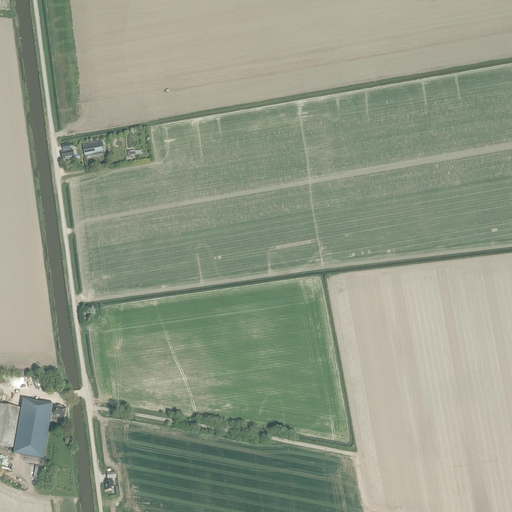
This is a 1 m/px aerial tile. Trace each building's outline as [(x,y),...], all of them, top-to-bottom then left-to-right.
[(104,153),(102,141),(82,145),(84,157),(104,153)] [(60,152),(62,160),(74,158),(72,149),(70,150),(69,144),(61,145),(62,151),(60,152)] [(50,416),(64,418),(64,417),(65,416),(65,415),(64,414),(65,408),(55,406),(55,407),(52,406),(53,405),(22,399),(13,454),(43,460),(51,416),(50,416)] [(0,444),(13,447),(20,408),(0,404),(0,444)] [(111,490),(111,487),(114,487),(113,481),(104,482),(105,491),(111,490)]
